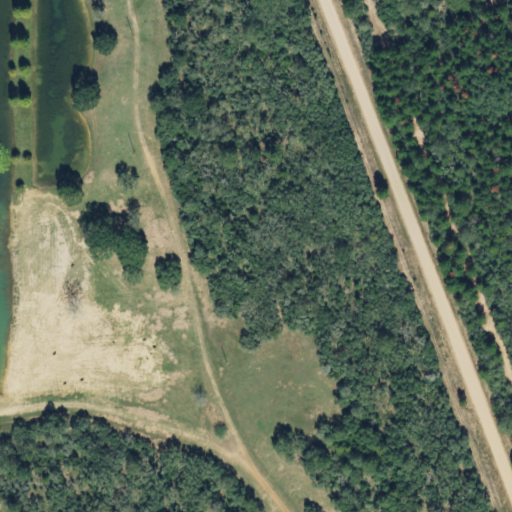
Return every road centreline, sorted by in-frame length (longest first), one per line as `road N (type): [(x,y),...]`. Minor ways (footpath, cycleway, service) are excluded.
road 1 (residential): [(511,469),(333,0)]
road 2 (residential): [(511,355),(475,279),(371,0)]
road 3 (residential): [(0,339),(72,339),(126,388),(248,457),(301,511)]
road 4 (residential): [(36,339),(91,217),(78,0)]
road 5 (residential): [(0,416),(126,388)]
